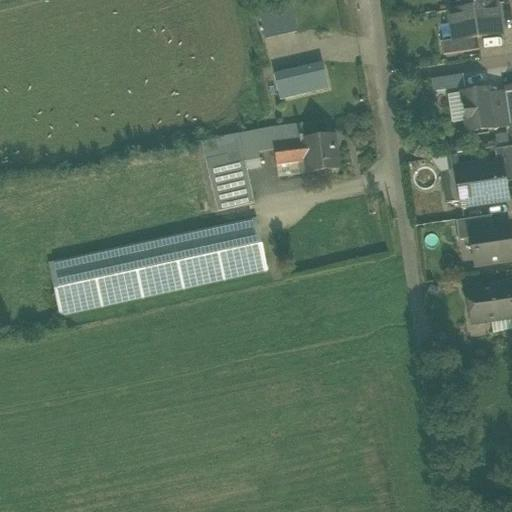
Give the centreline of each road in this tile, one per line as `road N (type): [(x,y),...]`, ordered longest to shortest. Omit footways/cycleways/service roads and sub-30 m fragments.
road 1 (residential): [(443,511),(384,79)]
road 2 (residential): [(511,60),(384,79)]
